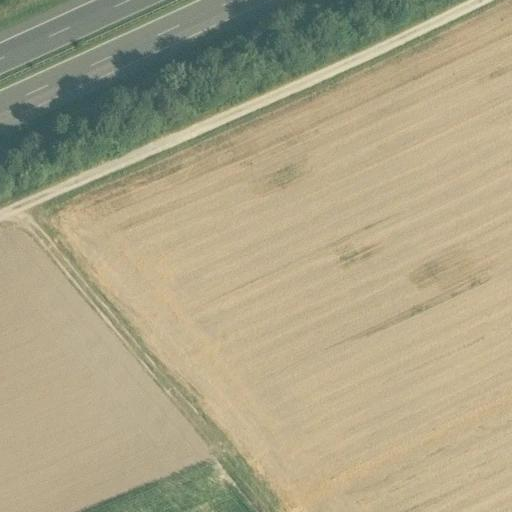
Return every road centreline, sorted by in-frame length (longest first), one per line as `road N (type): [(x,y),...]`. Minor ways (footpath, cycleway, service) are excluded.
road 1 (track): [(487,0),(0,218)]
road 2 (track): [(269,511),(11,213)]
road 3 (motorway): [(0,100),(220,0)]
road 4 (motorway): [(120,0),(0,53)]
